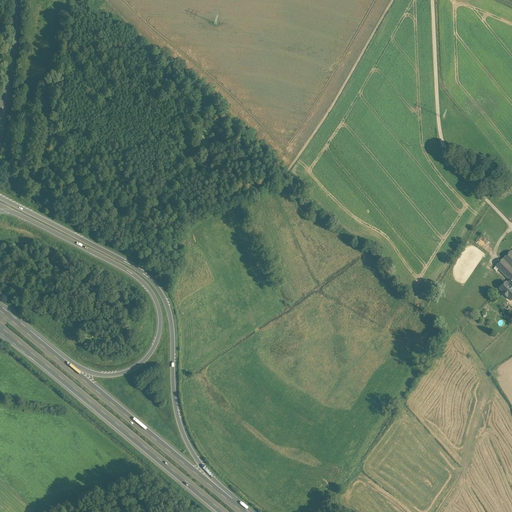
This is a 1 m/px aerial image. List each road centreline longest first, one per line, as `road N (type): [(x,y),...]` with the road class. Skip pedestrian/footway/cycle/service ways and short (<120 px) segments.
road 1 (motorway): [(243,511),(181,423),(171,314),(153,279),(0,197)]
road 2 (motorway): [(16,213),(142,282),(162,321),(149,357),(108,374),(78,366),(28,333)]
road 3 (motorway): [(0,324),(224,511)]
road 4 (motorway): [(243,511),(28,333)]
road 5 (track): [(392,0),(289,169),(232,195)]
road 6 (unclassified): [(431,0),(440,135),(457,167),(511,227)]
road 7 (secondary): [(17,0),(0,121)]
